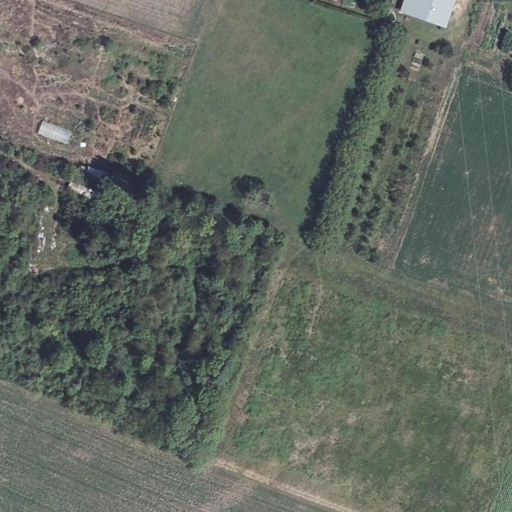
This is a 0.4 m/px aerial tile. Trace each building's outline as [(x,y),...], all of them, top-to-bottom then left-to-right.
[(407,0),(406,2),(422,8),(417,20),(440,28),(444,15),(450,17),(454,5),(448,3),(438,0),(407,0)] [(422,8),(406,2),(402,15),(417,20),(422,8)] [(450,17),(444,15),(440,28),(445,29),(450,17)] [(70,201),(75,187),(68,185),(64,198),(70,201)] [(97,195),(75,187),(70,201),(92,209),(97,195)] [(126,204),(111,198),(106,212),(121,218),(126,204)]
